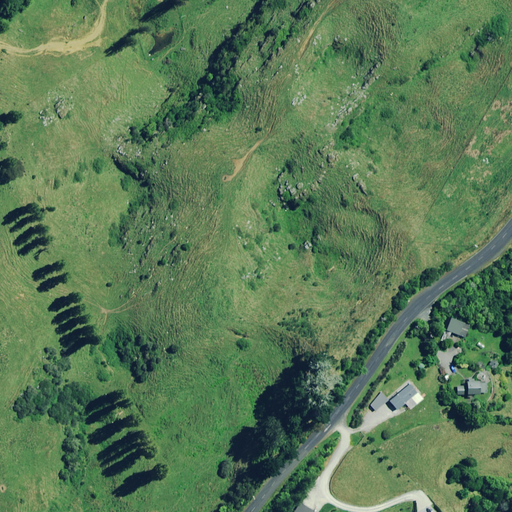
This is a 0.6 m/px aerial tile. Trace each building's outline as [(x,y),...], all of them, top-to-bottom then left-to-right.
[(470,326),(451,317),(446,331),(465,338),(470,326)] [(464,350),(461,347),(456,351),(460,355),(464,350)] [(499,364),(491,359),(487,366),(494,371),(499,364)] [(485,394),(486,383),(476,384),(475,379),(462,381),(464,387),(454,387),(455,395),(485,394)] [(421,399),(409,384),(388,401),(395,411),(409,399),(414,404),(421,399)] [(386,399),(380,393),(369,405),(375,411),(386,399)]
